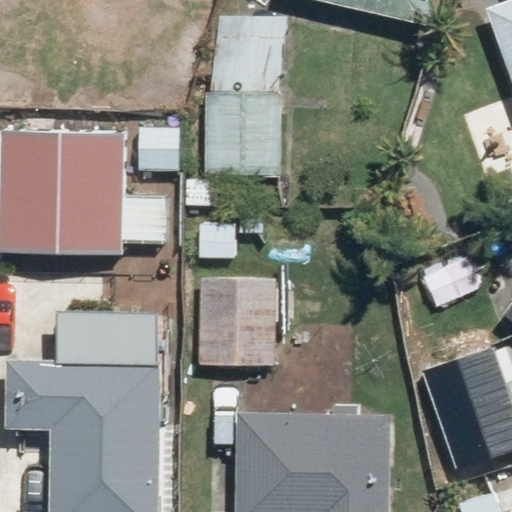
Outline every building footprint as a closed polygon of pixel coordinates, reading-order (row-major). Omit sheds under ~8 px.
[(310,0),(432,30),(438,0),(310,0)] [(511,0),(508,0),(509,2),(488,9),(511,75),(511,0)] [(213,13),(208,173),(283,176),(288,16),(213,13)] [(126,128),(2,123),(0,164),(0,252),(121,257),(126,128)] [(239,212),(239,223),(200,222),(198,258),(237,260),(238,240),(265,241),(266,213),(239,212)] [(279,278),(199,275),(196,364),(275,368),(279,278)] [(60,361),(8,360),(7,433),(53,434),(51,511),(163,511),(165,362),(162,362),(162,313),(60,312),(60,361)] [(511,460),(511,384),(493,322),(458,333),(466,360),(427,371),(459,477),(511,460)] [(392,511),(394,417),(240,413),(237,511),(392,511)] [(511,511),(511,482),(478,493),(483,511),(511,511)]
